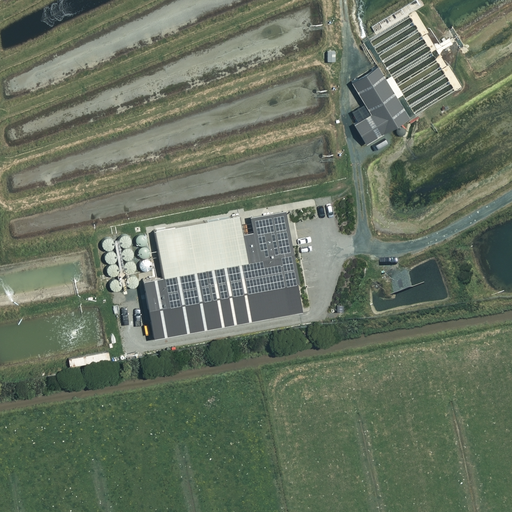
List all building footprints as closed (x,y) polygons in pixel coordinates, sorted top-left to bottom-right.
[(354,123),(366,143),(410,117),(397,96),(403,93),(391,74),(385,78),(377,65),(351,81),(370,113),(354,123)] [(153,337),(302,310),(301,306),(297,281),(299,281),(292,246),(288,222),(285,209),(249,215),(252,231),(242,233),(239,214),(154,230),(162,276),(143,279),(153,337)] [(136,242),(137,243),(138,244),(139,244),(140,245),(142,245),(143,244),(144,244),(145,243),(146,242),(146,241),(147,240),(147,239),(146,238),(146,236),(145,235),(144,235),(143,234),(142,234),(141,233),(140,234),(139,234),(138,235),(137,235),(136,236),(135,237),(135,239),(135,240),(136,241),(136,242)] [(119,243),(120,244),(121,245),(122,246),(123,246),(125,246),(126,246),(127,245),(128,244),(129,243),(130,242),(130,241),(130,240),(130,238),(129,237),(129,236),(128,235),(127,234),(125,234),(124,234),(123,234),(121,234),(120,235),(119,236),(119,237),(118,238),(118,240),(118,241),(118,242),(119,243)] [(103,246),(103,247),(105,248),(106,249),(107,249),(108,249),(110,249),(111,248),(112,247),(113,246),(113,245),(114,244),(114,243),(114,241),(113,240),(112,239),(111,238),(110,237),(109,237),(108,237),(106,237),(105,237),(104,238),(103,239),(102,240),(102,241),(102,243),(102,244),(102,245),(103,246)] [(139,254),(139,255),(140,256),(141,256),(143,257),(144,257),(145,257),(146,256),(147,255),(148,254),(149,253),(149,252),(149,251),(149,250),(148,249),(148,248),(147,247),(146,246),(144,246),(143,246),(142,246),(141,246),(140,247),(139,247),(138,248),(138,250),(138,251),(138,252),(138,253),(139,254)] [(122,256),(123,257),(124,258),(125,259),(126,259),(127,259),(129,259),(130,258),(131,257),(132,256),(133,255),(133,254),(133,252),(133,251),(132,250),(132,249),(131,248),(129,247),(128,247),(127,247),(126,247),(124,247),(123,248),(122,249),(121,250),(121,251),(121,252),(121,254),(121,255),(122,256)] [(105,259),(106,260),(107,261),(108,262),(109,262),(111,262),(112,262),(113,261),(114,260),(115,259),(116,258),(116,257),(116,256),(116,254),(116,253),(115,252),(114,251),(113,250),(111,250),(110,250),(109,250),(107,250),(106,251),(105,252),(105,253),(104,254),(104,256),(104,257),(104,258),(105,259)] [(140,267),(141,268),(142,269),(143,269),(144,270),(146,270),(147,270),(148,269),(149,268),(150,267),(151,266),(151,265),(151,263),(151,262),(151,261),(150,260),(149,259),(148,258),(146,258),(145,258),(144,258),(143,258),(141,259),(140,260),(140,261),(139,262),(139,263),(139,265),(139,266),(140,267)] [(124,269),(125,270),(126,271),(127,272),(129,272),(130,272),(131,272),(132,271),(133,270),(134,269),(135,268),(135,267),(135,265),(135,264),(135,263),(134,262),(133,261),(132,260),(131,260),(129,260),(128,260),(127,260),(126,261),(125,262),(124,263),(123,264),(123,265),(123,267),(123,268),(124,269)] [(107,272),(108,273),(109,274),(110,275),(112,275),(113,275),(114,275),(116,274),(117,273),(117,272),(118,271),(119,270),(119,269),(118,267),(118,266),(117,265),(116,264),(115,263),(114,263),(112,263),(111,263),(110,263),(109,264),(108,265),(107,266),(106,267),(106,269),(106,270),(107,271),(107,272)] [(127,284),(127,285),(128,286),(130,287),(131,287),(132,287),(134,287),(135,286),(136,285),(137,284),(137,283),(138,282),(138,280),(138,279),(137,278),(136,277),(135,276),(134,275),(133,275),(132,275),(130,275),(129,275),(128,276),(127,277),(126,278),(126,279),(126,280),(126,282),(126,283),(127,284)] [(110,287),(111,288),(112,289),(113,290),(115,290),(116,290),(117,290),(119,289),(120,288),(120,287),(121,286),(121,285),(122,284),(121,282),(121,281),(120,280),(119,279),(118,278),(117,278),(115,278),(114,278),(113,278),(112,279),(111,280),(110,281),(109,282),(109,284),(109,285),(110,286),(110,287)]
